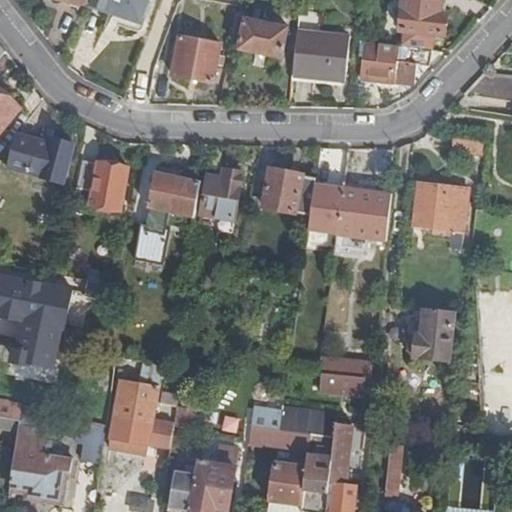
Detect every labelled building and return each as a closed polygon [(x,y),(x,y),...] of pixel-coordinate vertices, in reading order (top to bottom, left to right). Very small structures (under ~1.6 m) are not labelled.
[(147,0),(90,0),(89,5),(113,14),(116,7),(142,16),(147,0)] [(404,0),(401,32),(446,37),(448,16),(441,15),(442,3),(431,2),(431,0),(404,0)] [(142,16),(116,7),(113,14),(140,22),(142,16)] [(289,28),(236,16),(230,48),(283,59),(289,28)] [(351,38),(298,33),(294,75),(346,80),(351,38)] [(221,44),(181,37),(174,77),(214,84),(217,66),(223,67),(225,57),(219,56),(221,44)] [(399,47),(366,43),(362,80),(395,84),(395,83),(415,85),(418,65),(430,67),(432,51),(399,48),(399,47)] [(511,75),(486,73),(469,90),(511,97),(511,75)] [(0,91),(0,136),(22,109),(0,91)] [(42,142),(17,135),(8,168),(64,183),(75,145),(54,139),(52,145),(42,142)] [(54,139),(44,136),(42,142),(52,145),(54,139)] [(484,141),(453,138),(452,153),(482,156),(484,141)] [(99,158),(98,163),(113,166),(114,161),(99,158)] [(98,164),(85,162),(79,189),(93,191),(90,205),(123,211),(131,170),(113,166),(98,163),(98,164)] [(317,179),(258,168),(252,197),(265,200),(264,207),(311,216),(312,216),(317,179)] [(206,183),(201,182),(197,205),(202,206),(200,215),(235,221),(243,173),(224,169),(223,179),(207,176),(206,183)] [(201,182),(157,173),(149,208),(195,218),(197,205),(201,182)] [(342,182),(317,179),(312,216),(336,219),(342,182)] [(463,189),(420,184),(415,226),(449,230),(448,237),(452,239),(451,249),(462,251),(468,200),(461,199),(463,189)] [(393,194),(344,188),(335,251),(367,255),(369,240),(387,242),(393,194)] [(139,262),(165,267),(175,214),(156,210),(153,228),(146,227),(139,262)] [(95,263),(75,259),(71,277),(91,280),(95,263)] [(74,290),(0,277),(0,318),(25,322),(19,362),(58,368),(65,329),(67,329),(74,290)] [(456,312),(425,309),(422,334),(416,334),(409,339),(408,351),(413,357),(450,362),(456,312)] [(373,366),(321,360),(319,373),(324,374),(365,378),(372,379),(373,366)] [(167,368),(144,363),(139,385),(159,388),(160,377),(166,378),(167,368)] [(365,378),(324,374),(322,392),(364,396),(365,378)] [(484,433),(511,433),(511,375),(486,375),(484,433)] [(139,385),(122,382),(112,439),(149,445),(171,449),(175,424),(153,420),(159,388),(139,385)] [(392,393),(376,391),(373,420),(389,422),(392,393)] [(179,395),(165,392),(162,404),(177,407),(179,395)] [(285,395),(257,392),(252,427),(274,430),(280,430),(285,395)] [(205,399),(184,395),(182,408),(203,412),(205,399)] [(37,409),(0,400),(0,417),(20,421),(19,433),(11,490),(31,492),(30,497),(60,501),(64,473),(72,474),(74,460),(46,455),(49,435),(48,433),(34,430),(37,409)] [(182,408),(178,407),(176,422),(207,428),(210,413),(203,412),(182,408)] [(0,429),(19,433),(20,421),(0,417),(0,429)] [(107,426),(81,420),(75,442),(85,444),(103,449),(107,426)] [(336,428),(289,422),(288,431),(311,434),(335,438),(336,428)] [(354,427),(336,426),(335,438),(334,449),(327,511),(355,511),(358,487),(347,486),(354,427)] [(274,430),(252,427),(250,443),(272,446),(274,430)] [(280,430),(274,430),(272,446),(309,451),(310,446),(311,434),(288,431),(280,430)] [(335,438),(311,434),(310,446),(320,448),(334,449),(335,438)] [(149,445),(112,439),(110,449),(147,456),(149,445)] [(103,449),(85,444),(82,461),(101,464),(103,449)] [(403,447),(391,446),(386,495),(398,495),(403,447)] [(218,466),(201,463),(199,476),(192,511),(214,511),(215,509),(228,511),(240,451),(222,448),(218,466)] [(319,456),(309,454),(308,462),(302,505),(301,511),(327,511),(334,449),(320,448),(319,456)] [(296,466),(276,463),(271,501),(302,505),(308,462),(296,461),(296,466)] [(192,511),(199,476),(176,472),(170,509),(188,511),(192,511)] [(301,511),(302,505),(271,501),(269,511),(301,511)]
